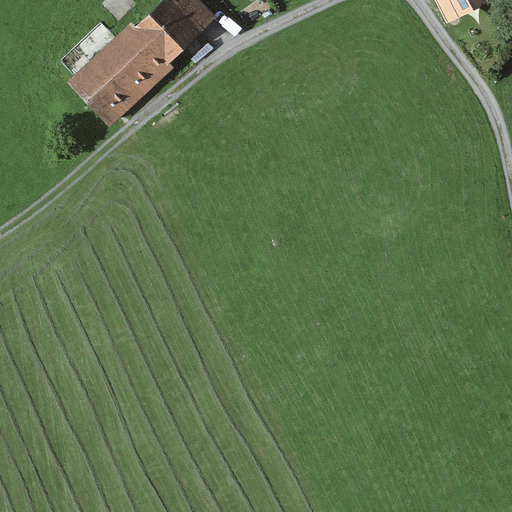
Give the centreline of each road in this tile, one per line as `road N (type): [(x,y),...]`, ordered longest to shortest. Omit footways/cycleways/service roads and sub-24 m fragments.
road 1 (track): [(328,0),(214,60),(0,236)]
road 2 (track): [(511,179),(495,115),(416,0)]
